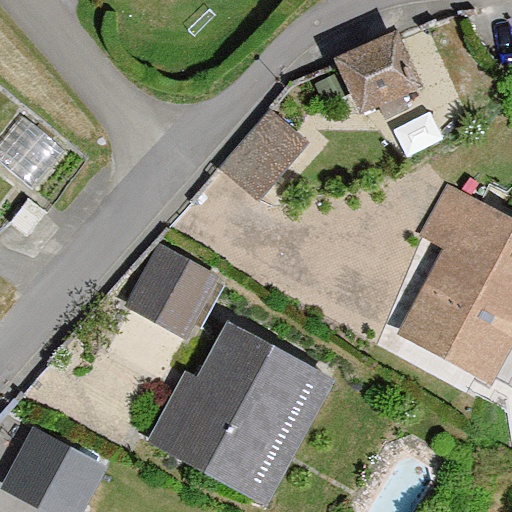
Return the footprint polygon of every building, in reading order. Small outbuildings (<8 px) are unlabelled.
[(400,37),(338,65),(361,114),(422,86),(400,37)] [(221,170),(260,202),(310,144),(271,111),(221,170)] [(481,390),(511,331),(511,230),(439,192),(413,241),(434,252),(387,341),(481,390)] [(220,274),(159,241),(125,303),(186,336),(220,274)] [(271,503),(339,373),(228,315),(198,373),(185,366),(147,438),(271,503)] [(80,511),(107,463),(35,424),(1,486),(49,511),(80,511)]
